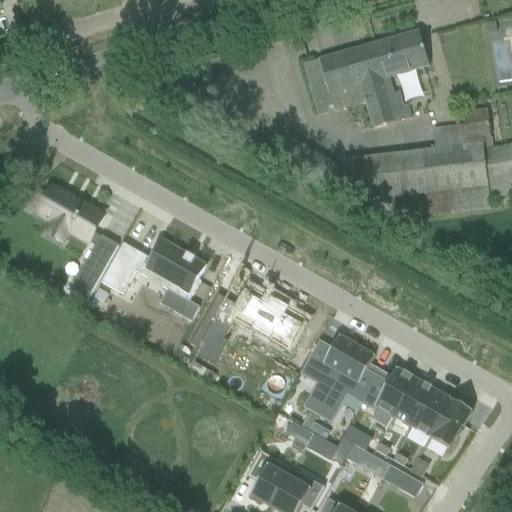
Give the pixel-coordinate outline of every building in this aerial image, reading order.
[(495,23),(485,25),(487,36),(497,34),(495,23)] [(365,103),(373,131),(411,120),(408,109),(403,110),(398,94),(393,96),(388,80),(429,68),(424,53),(419,33),(304,66),(318,116),(365,103)] [(436,151),(421,152),(425,195),(485,185),(487,203),(511,196),(511,144),(495,148),(488,110),(462,114),(464,127),(433,130),(436,151)] [(53,189),(38,215),(53,223),(69,232),(88,243),(96,247),(69,293),(87,303),(119,247),(101,237),(101,239),(94,235),(103,217),(53,189)] [(124,245),(101,285),(123,297),(136,274),(189,304),(201,283),(199,282),(207,267),(195,261),(196,260),(187,255),(186,256),(161,241),(150,261),(124,245)] [(98,290),(90,305),(100,310),(108,296),(98,290)] [(217,297),(189,346),(212,359),(233,322),(289,353),(307,322),(288,312),(290,309),(271,298),(269,301),(251,291),(240,310),(217,297)] [(320,343),(300,376),(317,386),(303,409),(310,413),(317,417),(357,348),(339,338),(332,350),(320,343)] [(357,348),(317,417),(331,425),(347,397),(362,406),(378,378),(367,372),(370,366),(375,358),(357,348)] [(378,378),(362,406),(375,413),(377,410),(394,419),(416,381),(412,379),(413,378),(412,378),(411,379),(405,375),(405,374),(404,374),(396,370),(392,378),(388,384),(378,378)] [(273,373),(256,404),(278,417),(295,385),(273,373)] [(416,381),(394,419),(412,429),(433,391),(432,390),(432,389),(431,389),(431,390),(425,387),(426,386),(425,386),(416,381)] [(433,391),(412,429),(429,440),(451,401),(433,391)] [(451,401),(429,440),(449,451),(462,428),(464,429),(472,413),(451,401)] [(310,413),(301,429),(308,433),(313,424),(317,417),(310,413)] [(313,424),(308,433),(317,438),(322,429),(313,424)] [(295,441),(290,449),(302,456),(307,447),(295,441)] [(342,441),(330,461),(342,468),(346,461),(354,447),(342,441)] [(379,446),(375,453),(386,459),(390,452),(379,446)] [(354,447),(346,461),(357,468),(365,454),(354,447)] [(261,453),(246,478),(248,479),(258,484),(250,498),(272,511),(293,472),(262,455),(262,454),(261,453)] [(397,456),(393,463),(404,469),(408,462),(397,456)] [(418,461),(410,474),(422,481),(429,468),(418,461)] [(389,467),(381,482),(415,501),(423,487),(389,467)] [(293,472),(272,511),(274,511),(299,511),(302,508),(309,511),(312,511),(325,490),(323,489),(293,472)] [(346,511),(329,502),(323,511),(346,511)]
